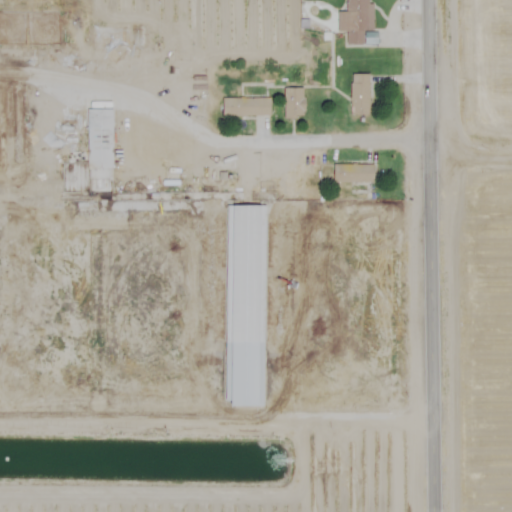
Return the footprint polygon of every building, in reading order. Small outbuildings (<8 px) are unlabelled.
[(346,0),(347,12),(338,12),(339,33),(346,32),(347,45),(364,44),(364,31),(374,31),(373,4),(369,4),(368,0),(346,0)] [(0,12),(0,47),(60,47),(60,12),(0,12)] [(146,27),(92,27),(92,47),(147,47),(146,27)] [(369,74),(351,75),(352,115),(370,115),(369,74)] [(304,88),(284,89),(284,119),(305,118),(304,88)] [(26,92),(0,92),(0,180),(27,180),(26,92)] [(223,116),(271,115),(270,98),(222,99),(223,116)] [(112,109),(87,110),(89,169),(114,169),(112,109)] [(374,165),(333,165),(334,183),(375,182),(374,165)] [(276,213),(264,213),(264,206),(226,206),(226,213),(213,213),(214,261),(225,261),(226,308),(213,308),(213,320),(225,320),(226,401),(232,401),(233,408),(264,407),(263,395),(264,394),(262,288),(277,287),(276,213)]
